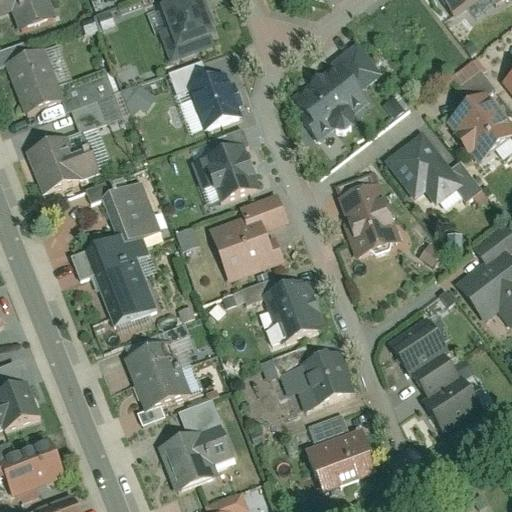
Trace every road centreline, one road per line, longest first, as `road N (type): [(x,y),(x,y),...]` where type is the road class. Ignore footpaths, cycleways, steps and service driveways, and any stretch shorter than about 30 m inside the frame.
road 1 (residential): [(274,70),(263,105),(415,488)]
road 2 (residential): [(0,193),(123,511)]
